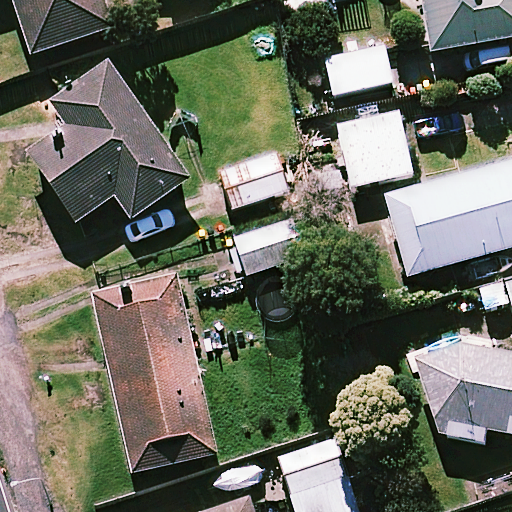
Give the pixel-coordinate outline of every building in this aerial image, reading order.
[(116,34),(105,0),(9,0),(29,62),(116,34)] [(511,0),(419,0),(430,59),(511,43),(511,0)] [(391,88),(383,52),(325,65),(332,101),(391,88)] [(188,187),(107,69),(48,109),(64,132),(26,159),(74,230),(113,203),(130,227),(188,187)] [(411,180),(399,118),(337,130),(350,192),(411,180)] [(292,195),(280,159),(220,178),(231,214),(292,195)] [(511,253),(511,167),(384,202),(406,283),(511,253)] [(302,263),(289,226),(233,245),(246,282),(302,263)] [(213,462),(175,285),(92,302),(130,480),(213,462)] [(511,358),(462,350),(407,371),(439,444),(481,448),(484,436),(511,441),(511,358)] [(356,511),(336,446),(278,464),(293,511),(356,511)]
